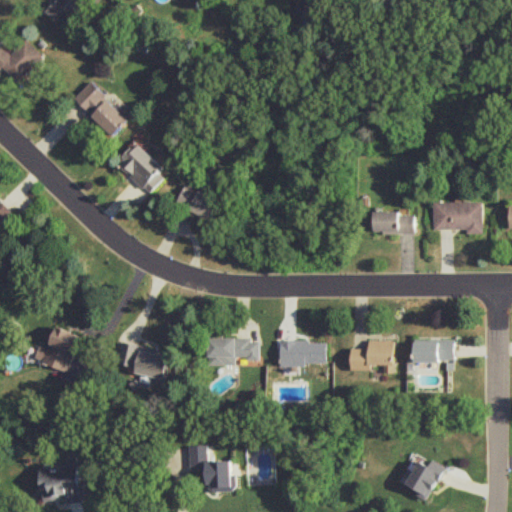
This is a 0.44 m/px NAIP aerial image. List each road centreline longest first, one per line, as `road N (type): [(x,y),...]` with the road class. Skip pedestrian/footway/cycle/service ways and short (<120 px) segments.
road 1 (residential): [(0,123),(115,234),(195,274),(242,282),(511,281)]
road 2 (residential): [(500,281),(498,511)]
